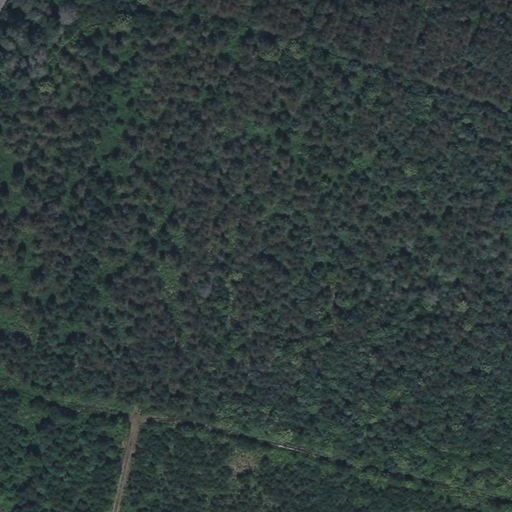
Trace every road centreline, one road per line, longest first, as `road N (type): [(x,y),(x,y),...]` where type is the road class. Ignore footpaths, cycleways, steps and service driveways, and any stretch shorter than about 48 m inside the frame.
road 1 (track): [(0,381),(511,496)]
road 2 (track): [(511,110),(205,11),(132,11),(130,0)]
